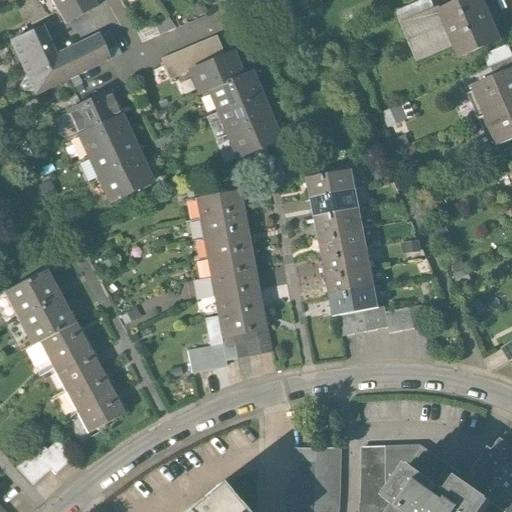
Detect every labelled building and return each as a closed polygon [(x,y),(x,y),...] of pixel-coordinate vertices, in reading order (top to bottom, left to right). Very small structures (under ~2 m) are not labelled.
[(85,0),(48,0),(60,24),(91,9),(85,0)] [(477,0),(432,0),(430,1),(454,51),(493,33),(477,0)] [(34,21),(0,37),(0,43),(26,98),(100,62),(88,37),(51,56),(34,21)] [(200,92),(233,77),(223,54),(174,75),(184,98),(200,92)] [(462,84),(475,112),(511,93),(511,85),(502,65),(462,84)] [(200,92),(210,113),(251,95),(242,74),(233,77),(200,92)] [(511,128),(511,93),(475,112),(489,140),(511,128)] [(261,117),(251,95),(210,113),(219,135),(261,117)] [(51,118),(62,141),(110,119),(99,96),(51,118)] [(411,101),(385,112),(391,125),(416,114),(411,101)] [(261,117),(219,135),(228,157),(270,139),(261,117)] [(62,141),(73,165),(121,142),(110,119),(62,141)] [(73,165),(83,188),(132,166),(121,142),(73,165)] [(511,159),(502,163),(511,185),(511,159)] [(143,189),(132,166),(83,188),(94,211),(143,189)] [(299,181),(303,201),(346,192),(342,172),(299,181)] [(185,194),(189,219),(232,211),(228,187),(185,194)] [(303,201),(307,220),(350,211),(346,192),(303,201)] [(237,236),(232,211),(189,219),(193,243),(237,236)] [(307,220),(312,240),(354,231),(350,211),(307,220)] [(312,240),(316,259),(359,250),(354,231),(312,240)] [(241,260),(237,236),(193,243),(198,268),(241,260)] [(316,259),(320,279),(363,270),(359,250),(316,259)] [(245,285),(241,260),(198,268),(202,292),(245,285)] [(320,279),(324,298),(367,289),(363,270),(320,279)] [(0,298),(0,309),(9,325),(52,302),(39,278),(0,298)] [(249,309),(245,285),(202,292),(206,317),(249,309)] [(371,309),(367,289),(324,298),(328,318),(371,309)] [(65,326),(52,302),(9,325),(22,349),(28,346),(65,326)] [(253,334),(249,309),(206,317),(210,341),(253,334)] [(28,346),(40,370),(77,350),(65,326),(28,346)] [(511,327),(494,337),(499,347),(511,339),(511,327)] [(258,358),(253,334),(210,341),(214,366),(258,358)] [(511,341),(502,346),(509,360),(511,358),(511,341)] [(90,374),(77,350),(40,370),(53,393),(90,374)] [(103,397),(90,374),(53,393),(66,417),(103,397)] [(103,397),(66,417),(78,441),(115,421),(103,397)] [(56,439),(21,468),(37,487),(72,458),(56,439)] [(467,485),(488,499),(507,511),(511,511),(511,451),(497,441),(467,485)] [(442,491),(403,465),(382,496),(393,503),(386,511),(478,511),(488,499),(467,485),(453,475),(442,491)] [(239,511),(216,484),(183,511),(182,511),(239,511)]
